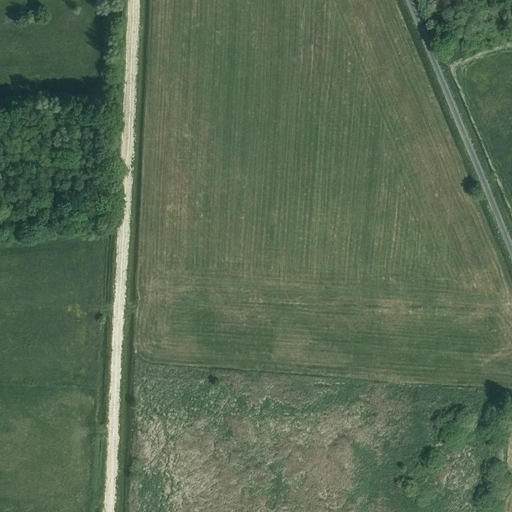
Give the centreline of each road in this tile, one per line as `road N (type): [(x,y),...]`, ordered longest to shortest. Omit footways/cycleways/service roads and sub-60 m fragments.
road 1 (track): [(109,511),(133,0)]
road 2 (unclassified): [(511,251),(407,0)]
